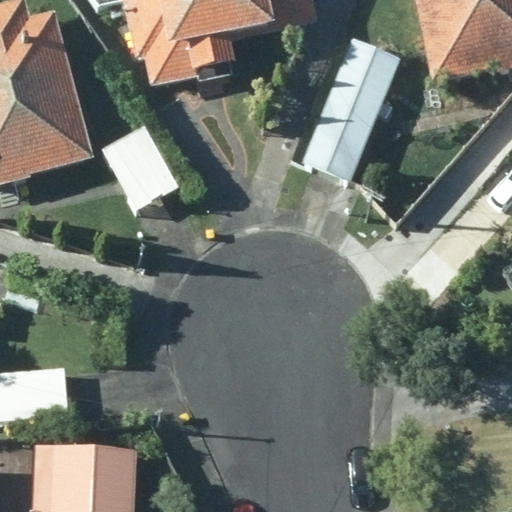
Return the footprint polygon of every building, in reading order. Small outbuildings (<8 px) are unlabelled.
[(299,0),(109,0),(123,68),(138,66),(143,95),(227,78),(221,51),(306,33),(299,0)] [(511,0),(407,0),(426,91),(511,73),(511,0)] [(0,190),(81,167),(41,29),(20,35),(13,10),(0,13),(0,190)] [(340,58),(295,172),(344,191),(389,78),(340,58)] [(179,196),(140,133),(99,158),(138,222),(179,196)] [(0,440),(63,434),(56,370),(0,375),(0,440)] [(125,511),(127,461),(48,458),(46,511),(125,511)]
